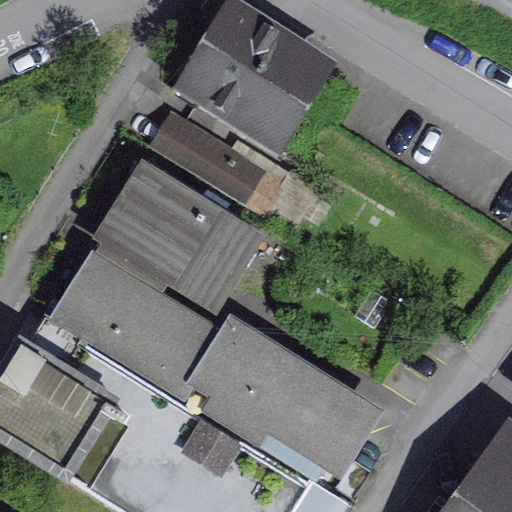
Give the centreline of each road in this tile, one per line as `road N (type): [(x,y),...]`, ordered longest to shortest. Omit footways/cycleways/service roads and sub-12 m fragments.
road 1 (residential): [(0,304),(189,0)]
road 2 (residential): [(287,0),(511,138)]
road 3 (residential): [(373,511),(511,315)]
